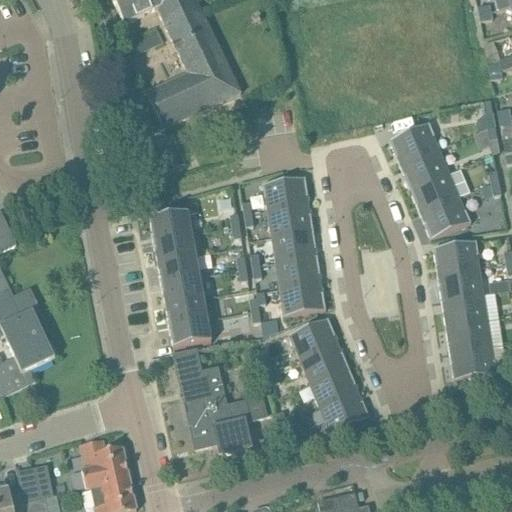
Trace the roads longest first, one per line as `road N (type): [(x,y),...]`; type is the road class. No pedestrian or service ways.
road 1 (residential): [(402,387),(414,361),(401,251),(366,176),(338,182),(356,312),(376,363)]
road 2 (residential): [(135,407),(56,9)]
road 3 (residential): [(164,511),(429,445)]
road 4 (residential): [(0,447),(135,407)]
